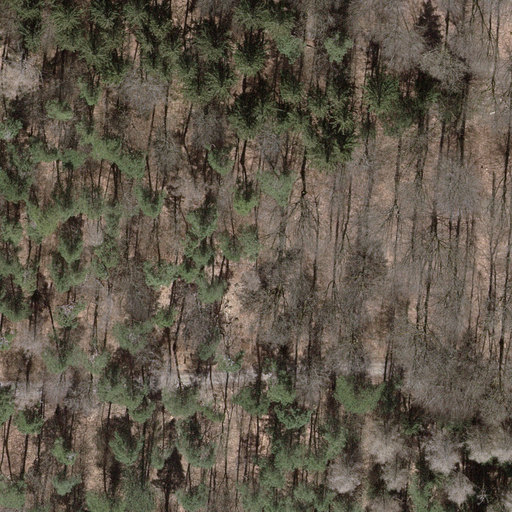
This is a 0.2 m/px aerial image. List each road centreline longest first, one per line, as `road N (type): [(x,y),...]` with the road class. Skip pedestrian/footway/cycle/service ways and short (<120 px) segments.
road 1 (track): [(511,365),(0,391)]
road 2 (track): [(511,76),(329,43),(233,0)]
